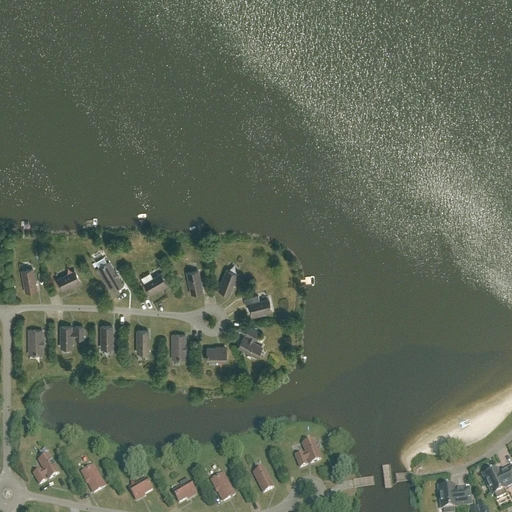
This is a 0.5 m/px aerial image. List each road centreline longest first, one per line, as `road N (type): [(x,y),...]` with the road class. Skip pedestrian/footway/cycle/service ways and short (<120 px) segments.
road 1 (residential): [(188,317),(7,309)]
road 2 (residential): [(7,480),(7,309)]
